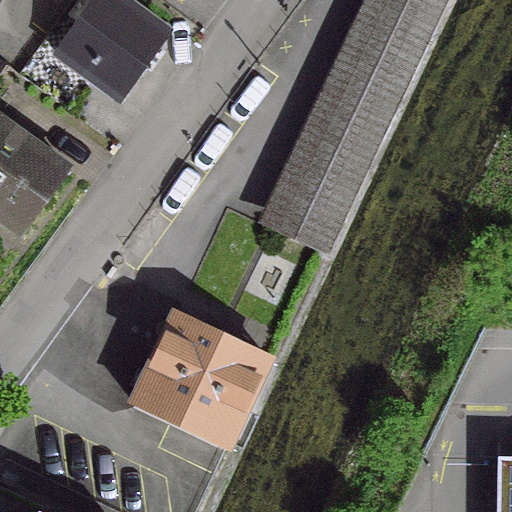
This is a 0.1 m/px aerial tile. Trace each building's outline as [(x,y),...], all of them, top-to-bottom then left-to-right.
[(162,33),(117,0),(92,0),(54,54),(114,98),(162,33)] [(365,0),(253,239),(314,268),(440,0),(365,0)] [(62,170),(0,124),(0,220),(17,232),(62,170)] [(264,360),(172,317),(130,406),(222,449),(264,360)] [(511,511),(511,457),(498,457),(496,511),(511,511)]
